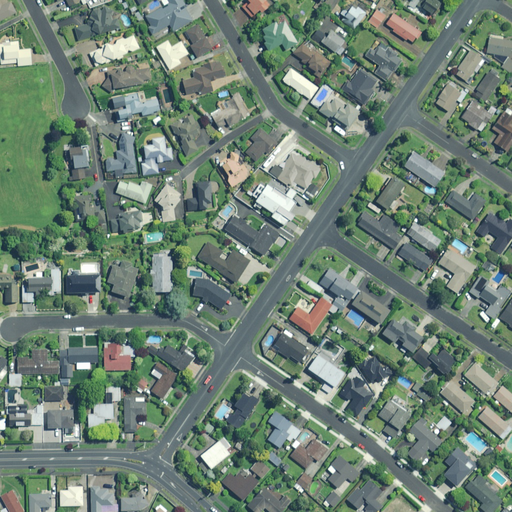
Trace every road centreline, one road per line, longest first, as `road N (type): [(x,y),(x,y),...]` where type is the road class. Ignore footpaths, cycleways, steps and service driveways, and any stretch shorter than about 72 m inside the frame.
road 1 (residential): [(446,511),(367,443),(232,351)]
road 2 (residential): [(511,362),(317,228)]
road 3 (residential): [(359,167),(283,115),(211,0)]
road 4 (residential): [(232,351),(177,319),(14,327)]
road 5 (tertiary): [(0,459),(106,457),(153,468)]
road 6 (residential): [(232,351),(317,228)]
road 7 (residential): [(153,468),(232,351)]
road 8 (residential): [(511,186),(399,108)]
road 9 (residential): [(399,108),(473,0)]
